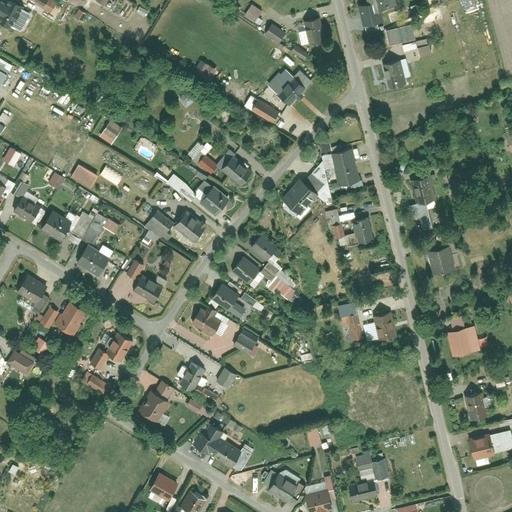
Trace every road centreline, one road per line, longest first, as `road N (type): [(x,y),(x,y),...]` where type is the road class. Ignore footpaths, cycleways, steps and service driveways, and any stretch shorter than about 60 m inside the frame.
road 1 (residential): [(361,94),(462,511)]
road 2 (residential): [(361,94),(280,174),(159,334)]
road 3 (residential): [(159,334),(117,405),(120,420),(269,511)]
road 4 (residential): [(159,334),(18,242)]
